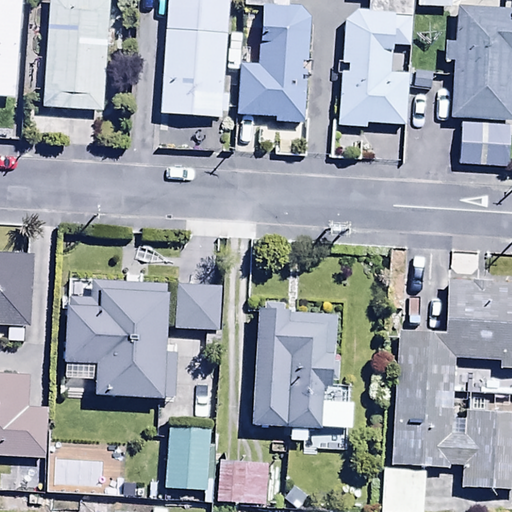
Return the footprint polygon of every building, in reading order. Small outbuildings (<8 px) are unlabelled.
[(0,0),(0,108),(14,110),(21,0),(0,0)] [(168,0),(161,124),(220,128),(221,120),(227,120),(228,104),(223,103),(229,0),(168,0)] [(244,0),(243,14),(263,15),(288,17),(289,0),(244,0)] [(417,0),(417,14),(450,16),(450,0),(417,0)] [(110,6),(49,2),(42,117),(103,121),(110,6)] [(339,82),(337,134),(406,135),(407,82),(391,81),(391,74),(400,75),(400,54),(410,54),(412,3),(397,2),(369,2),(369,19),(356,19),(344,29),(342,74),(347,75),(347,83),(339,82)] [(238,70),(237,123),(275,125),(275,128),(304,129),(310,29),(298,18),(288,17),(263,15),(260,71),(238,70)] [(449,128),(460,128),(509,132),(511,132),(511,22),(480,21),(480,17),(456,16),(455,50),(444,50),(443,70),(451,70),(449,128)] [(509,132),(460,128),(458,174),(508,176),(509,132)] [(0,347),(22,349),(22,335),(30,335),(31,263),(0,262),(0,347)] [(96,389),(95,409),(173,411),(174,363),(165,363),(167,291),(142,290),(143,279),(124,278),(123,286),(68,285),(65,388),(96,389)] [(445,343),(396,340),(390,473),(447,476),(447,473),(461,474),(460,497),(511,499),(511,422),(465,421),(464,441),(450,440),(453,367),(498,369),(497,377),(511,377),(511,295),(447,290),(445,343)] [(175,292),(174,338),(216,340),(217,294),(175,292)] [(254,319),(252,437),(352,439),(353,388),(334,388),(335,323),(283,322),(284,310),(263,310),(262,320),(254,319)] [(0,464),(44,468),(47,417),(28,416),(31,384),(0,382),(0,464)] [(208,439),(167,438),(164,497),(205,499),(208,439)] [(217,470),(216,511),(265,511),(265,470),(217,470)] [(423,511),(425,479),(383,476),(381,511),(423,511)] [(107,511),(107,504),(24,501),(23,511),(107,511)]
